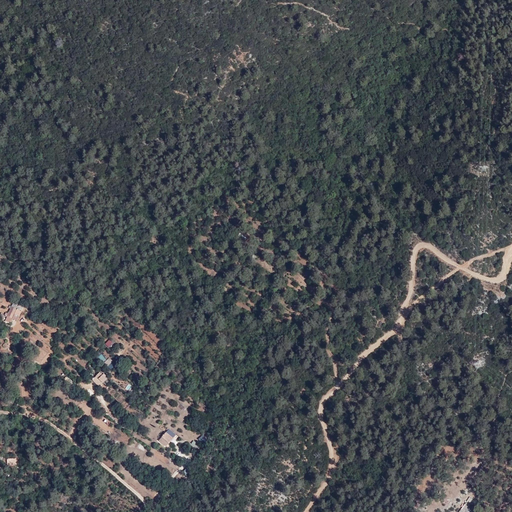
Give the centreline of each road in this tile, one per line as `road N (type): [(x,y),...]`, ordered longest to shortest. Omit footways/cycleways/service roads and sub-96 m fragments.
road 1 (track): [(306,511),(333,455),(322,400),(402,326),(418,247),(487,279),(503,274),(511,249)]
road 2 (track): [(0,409),(51,421),(155,511)]
